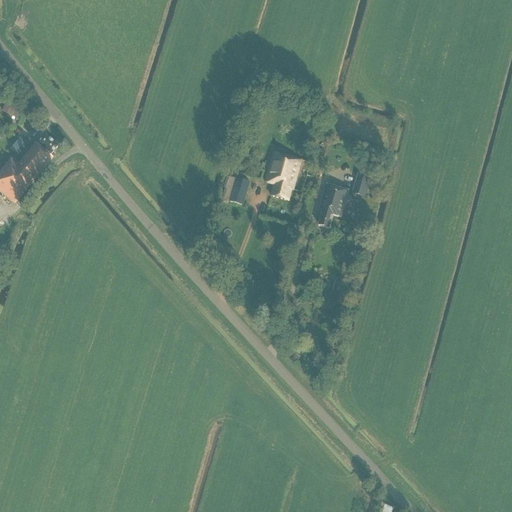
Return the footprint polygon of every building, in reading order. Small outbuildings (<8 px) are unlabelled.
[(13,117),(18,106),(7,101),(2,112),(13,117)] [(59,146),(46,135),(38,145),(35,143),(35,144),(29,139),(0,173),(0,191),(15,204),(53,158),(51,156),(59,146)] [(319,152),(323,138),(316,136),(312,150),(319,152)] [(293,190),(301,160),(274,153),(266,183),(275,185),(271,196),(288,201),(291,190),(293,190)] [(366,198),(371,179),(360,175),(354,194),(366,198)] [(243,207),(250,183),(235,179),(229,203),(243,207)] [(341,218),(349,191),(327,185),(321,207),(324,208),(318,226),(329,229),(333,216),(341,218)]
